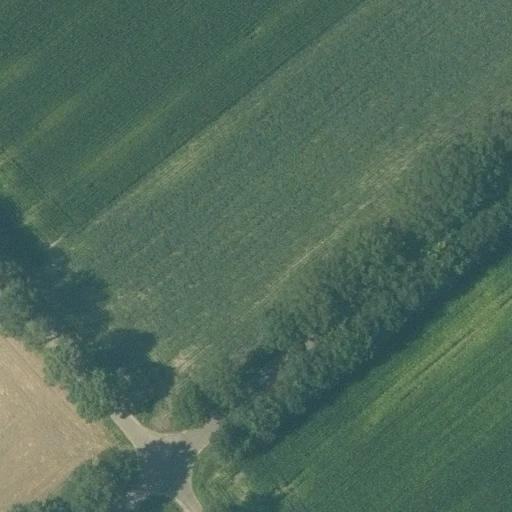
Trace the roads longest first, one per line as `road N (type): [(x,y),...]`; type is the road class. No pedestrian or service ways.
road 1 (unclassified): [(163,470),(511,173)]
road 2 (unclassified): [(0,291),(163,470)]
